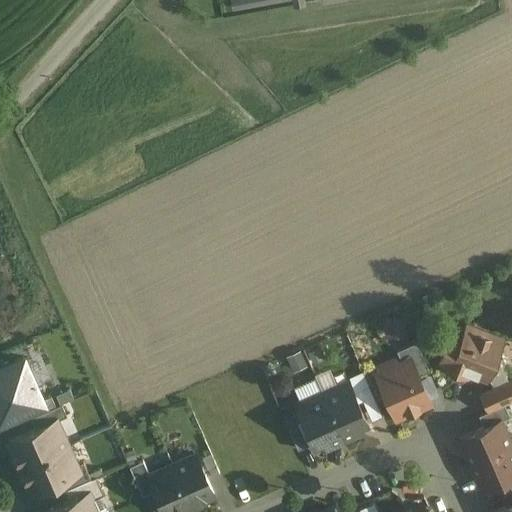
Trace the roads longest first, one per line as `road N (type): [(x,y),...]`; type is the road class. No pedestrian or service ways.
road 1 (residential): [(459,511),(426,438),(262,511)]
road 2 (unclassified): [(102,0),(0,110)]
